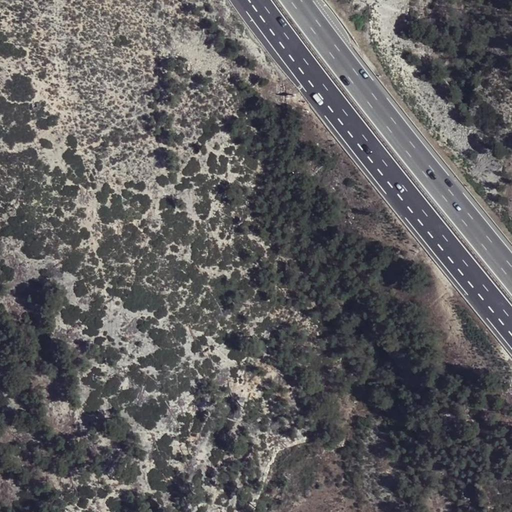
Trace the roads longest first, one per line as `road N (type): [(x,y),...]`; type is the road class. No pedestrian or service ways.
road 1 (motorway): [(247,0),(511,319)]
road 2 (motorway): [(511,278),(292,0)]
